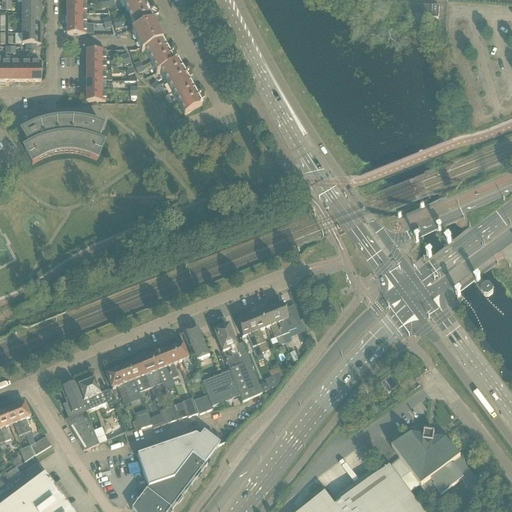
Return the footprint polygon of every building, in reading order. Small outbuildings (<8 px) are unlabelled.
[(156,12),(158,11),(156,8),(152,6),(151,4),(148,6),(148,8),(146,9),(143,1),(142,1),(128,7),(124,9),(132,27),(134,32),(152,24),(149,17),(151,16),(153,17),(156,15),(155,13),(156,12)] [(41,15),(41,4),(21,4),(21,15),(41,15)] [(85,16),(86,5),(66,5),(66,16),(85,16)] [(439,8),(417,7),(416,18),(438,20),(439,8)] [(41,25),(41,15),(21,15),(21,25),(41,25)] [(85,26),(85,16),(66,16),(66,26),(85,26)] [(144,53),(162,44),(162,42),(159,38),(157,34),(155,29),(153,25),(152,24),(134,32),(131,34),(134,40),(136,44),(138,48),(139,49),(141,54),(144,53)] [(41,35),(41,25),(21,25),(21,35),(41,35)] [(85,36),(85,26),(66,26),(66,36),(85,36)] [(41,46),(41,35),(21,35),(22,46),(25,46),(30,46),(35,46),(41,46)] [(176,54),(177,50),(176,47),(174,48),(171,45),(168,47),(167,49),(166,50),(162,44),(144,53),(147,57),(156,75),(160,73),(174,65),(170,58),(172,57),(174,58),(177,56),(176,54)] [(85,52),(85,62),(105,62),(105,52),(85,52)] [(111,62),(105,62),(85,62),(85,73),(105,73),(111,73),(111,62)] [(0,83),(10,83),(10,64),(0,63),(0,83)] [(191,75),(193,70),(191,67),(189,68),(187,68),(186,66),(184,67),(183,69),(181,70),(177,63),(174,65),(160,73),(172,95),(189,85),(185,78),(187,77),(190,78),(192,76),(191,75)] [(20,83),(20,64),(10,64),(10,83),(20,83)] [(30,83),(30,64),(20,64),(20,83),(30,83)] [(41,64),(30,64),(30,83),(41,83),(41,64)] [(105,83),(105,73),(85,73),(85,83),(105,83)] [(105,93),(105,83),(85,83),(85,93),(105,93)] [(154,92),(159,87),(155,84),(150,88),(154,92)] [(203,97),(205,92),(203,89),(201,90),(199,90),(198,88),(196,89),(195,91),(193,92),(189,85),(172,95),(179,108),(184,117),(201,108),(197,100),(199,99),(202,100),(204,99),(203,97)] [(159,87),(154,92),(157,95),(162,91),(159,87)] [(105,104),(105,93),(85,93),(85,104),(105,104)] [(161,104),(166,109),(169,106),(165,101),(161,104)] [(22,133),(30,148),(29,148),(24,151),(32,165),(38,161),(43,159),(48,157),(53,156),(58,155),(63,154),(69,154),(74,154),(79,155),(85,156),(89,158),(96,161),(102,147),(95,144),(105,121),(99,119),(92,117),(86,116),(80,115),(73,114),(67,114),(61,114),(54,115),(48,116),(42,117),(36,119),(30,121),(24,124),(18,127),(22,133)] [(420,206),(420,207),(438,230),(439,232),(438,233),(440,237),(441,237),(444,241),(444,242),(445,243),(446,242),(477,284),(476,285),(484,296),(488,297),(492,294),(493,289),(490,285),(486,284),(448,234),(448,233),(446,227),(426,205),(425,206),(424,205),(420,206)] [(276,309),(271,311),(282,337),(285,346),(291,343),(290,339),(288,334),(295,331),(294,329),(301,326),(300,324),(293,307),(284,310),(282,306),(281,306),(279,306),(277,307),(276,309)] [(262,314),(259,315),(257,316),(255,316),(253,316),(252,318),(247,320),(261,355),(268,352),(259,332),(265,329),(270,327),(277,345),(279,346),(284,346),(285,346),(283,342),(282,337),(271,311),(267,312),(265,312),(263,312),(262,314)] [(238,324),(237,324),(243,338),(247,337),(257,363),(264,360),(261,355),(247,320),(243,322),(242,321),(239,322),(238,324)] [(236,348),(232,337),(228,328),(223,330),(221,328),(216,330),(215,333),(214,333),(222,353),(233,349),(234,352),(231,353),(233,359),(226,362),(242,404),(262,395),(242,345),(236,348)] [(184,335),(195,363),(210,358),(198,329),(184,335)] [(176,347),(172,349),(178,365),(182,363),(189,378),(195,376),(187,357),(183,346),(177,348),(176,347)] [(178,365),(172,349),(168,350),(167,352),(162,354),(173,381),(178,379),(173,366),(178,365)] [(151,358),(150,359),(156,373),(157,375),(162,385),(167,383),(173,381),(162,354),(151,358)] [(143,361),(139,363),(150,389),(150,390),(156,388),(162,385),(157,375),(156,373),(150,359),(149,359),(147,358),(142,360),(143,361)] [(139,363),(127,367),(126,368),(125,367),(120,369),(120,370),(117,372),(128,399),(139,394),(134,382),(139,380),(144,392),(150,390),(150,389),(139,363)] [(107,376),(106,376),(110,387),(112,391),(117,389),(122,401),(125,411),(132,408),(128,399),(117,372),(114,373),(113,372),(108,374),(107,376)] [(275,389),(284,378),(283,375),(282,372),(270,377),(275,389)] [(229,374),(209,381),(208,382),(202,385),(207,397),(212,409),(239,398),(229,374)] [(390,379),(385,383),(392,393),(398,388),(390,379)] [(94,381),(78,387),(83,398),(84,402),(82,403),(86,413),(106,406),(109,413),(116,411),(112,401),(109,392),(99,395),(94,381)] [(392,393),(384,383),(381,386),(388,396),(392,393)] [(64,389),(62,390),(68,406),(72,404),(77,417),(86,414),(86,413),(82,403),(81,400),(80,400),(74,385),(69,387),(68,386),(65,387),(64,389)] [(212,411),(212,409),(207,397),(205,398),(193,403),(198,416),(199,417),(212,411)] [(198,416),(193,403),(192,401),(183,405),(187,418),(188,420),(198,416)] [(18,407),(14,409),(24,436),(31,434),(26,421),(30,419),(24,404),(23,405),(22,404),(17,406),(18,407)] [(187,418),(183,405),(171,409),(176,422),(187,418)] [(24,436),(14,409),(11,410),(10,409),(3,412),(9,427),(14,425),(19,438),(20,438),(24,436)] [(176,422),(171,409),(160,413),(161,416),(165,426),(176,422)] [(9,427),(3,412),(0,412),(0,433),(4,444),(11,441),(6,429),(9,427)] [(77,417),(65,422),(84,453),(99,446),(93,433),(86,414),(77,417)] [(147,415),(136,419),(141,431),(152,427),(149,420),(147,415)] [(161,416),(149,420),(152,427),(153,430),(165,426),(161,416)] [(100,430),(93,433),(99,446),(106,443),(107,443),(105,437),(104,438),(100,430)] [(412,435),(392,450),(403,464),(393,471),(410,494),(420,487),(427,496),(436,490),(439,494),(448,488),(449,490),(454,487),(461,481),(471,494),(473,492),(481,486),(467,468),(465,469),(461,466),(458,462),(461,460),(446,440),(434,438),(434,435),(434,434),(433,434),(426,433),(425,432),(424,434),(424,437),(412,435)] [(131,511),(168,511),(218,448),(202,435),(199,439),(196,437),(137,457),(148,489),(131,511)] [(45,439),(37,444),(30,448),(35,458),(42,453),(51,448),(45,439)] [(19,452),(24,465),(34,458),(29,448),(19,452)] [(423,511),(410,494),(393,471),(390,467),(383,472),(381,473),(335,508),(325,495),(302,511),(423,511)] [(70,511),(44,476),(0,509),(0,511),(70,511)]
